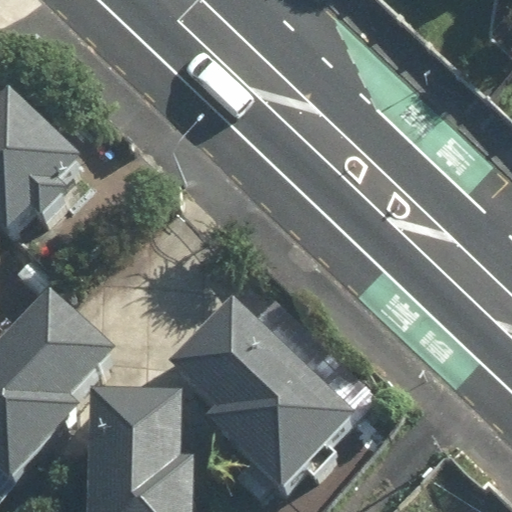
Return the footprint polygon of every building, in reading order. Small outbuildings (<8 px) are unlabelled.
[(32,105),(0,76),(0,205),(38,240),(110,161),(39,97),(32,105)] [(0,298),(18,280),(8,271),(28,251),(0,221),(0,298)] [(11,470),(30,488),(36,481),(42,486),(113,413),(99,400),(141,356),(77,295),(0,375),(0,446),(18,463),(11,470)] [(259,302),(199,366),(256,419),(247,428),(315,492),(383,420),(259,302)] [(210,464),(212,397),(119,393),(114,511),(222,511),(224,465),(210,464)]
